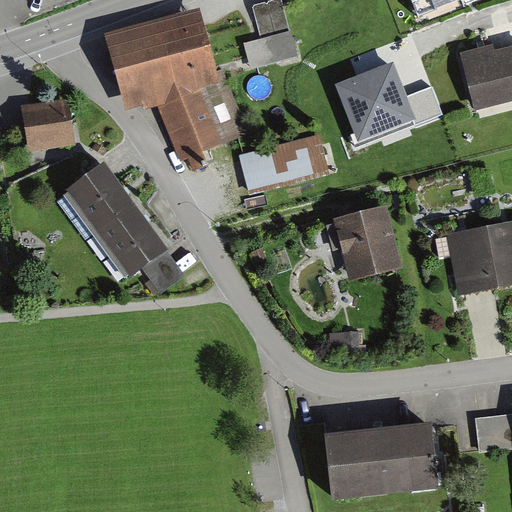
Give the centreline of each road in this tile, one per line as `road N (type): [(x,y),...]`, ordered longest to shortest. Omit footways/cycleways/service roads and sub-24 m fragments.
road 1 (unclassified): [(278,348),(144,137),(72,69),(53,32)]
road 2 (unclassified): [(511,368),(330,384),(304,374),(278,348)]
road 3 (residential): [(278,348),(272,377),(298,511)]
